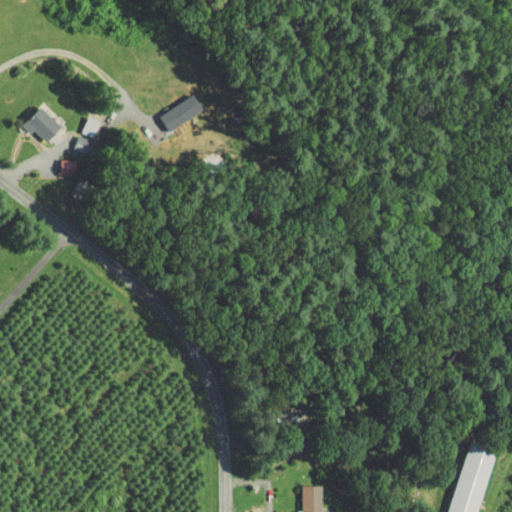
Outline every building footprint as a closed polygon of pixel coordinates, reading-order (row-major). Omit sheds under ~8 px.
[(142,108),(152,124),(185,103),(175,87),(142,108)] [(5,116),(27,135),(42,118),(21,98),(5,116)] [(85,113),(71,109),(67,126),(81,129),(85,113)] [(439,511),(457,511),(480,447),(453,438),(429,509),(439,511)] [(305,511),(305,478),(285,478),(285,503),(280,504),(280,511),(305,511)]
